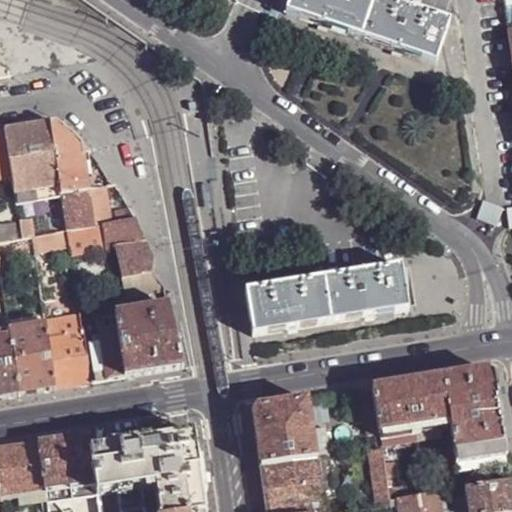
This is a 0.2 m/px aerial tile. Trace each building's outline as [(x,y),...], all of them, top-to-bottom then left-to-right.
[(434,66),(449,25),(377,0),(290,0),(285,15),(434,66)] [(0,79),(8,78),(9,75),(0,69),(0,79)] [(49,125),(5,133),(11,180),(14,196),(59,189),(49,125)] [(61,199),(89,194),(89,189),(88,183),(84,158),(90,157),(72,138),(54,125),(49,125),(59,189),(61,199)] [(0,133),(0,181),(11,180),(5,133),(0,133)] [(88,183),(93,182),(90,157),(84,158),(88,183)] [(105,185),(89,189),(89,194),(104,191),(105,190),(105,185)] [(14,196),(15,208),(61,200),(61,199),(59,189),(14,196)] [(92,213),(104,211),(107,210),(104,191),(89,194),(92,213)] [(89,194),(61,199),(61,200),(65,228),(66,234),(86,230),(95,228),(92,213),(89,194)] [(95,228),(107,226),(104,211),(92,213),(95,228)] [(125,299),(164,293),(163,290),(149,274),(150,258),(134,220),(107,226),(95,228),(86,230),(89,250),(89,252),(114,248),(125,299)] [(0,226),(0,245),(19,242),(17,225),(0,226)] [(69,253),(89,250),(86,230),(66,234),(69,248),(69,253)] [(55,250),(69,248),(66,234),(59,235),(53,236),(55,250)] [(0,245),(0,246),(3,263),(33,257),(32,240),(31,240),(21,242),(19,242),(0,245)] [(401,268),(246,295),(253,339),(408,312),(401,268)] [(89,386),(182,370),(167,307),(114,315),(113,307),(97,309),(98,317),(101,317),(104,341),(83,345),(89,386)] [(6,321),(8,333),(39,327),(37,316),(6,321)] [(80,330),(79,320),(79,318),(43,325),(44,327),(45,336),(80,330)] [(18,397),(54,392),(45,336),(44,327),(39,327),(8,333),(9,337),(18,397)] [(54,392),(89,386),(83,345),(80,330),(45,336),(54,392)] [(0,400),(18,397),(9,337),(0,338),(0,400)] [(445,377),(451,423),(458,467),(508,460),(497,375),(489,369),(445,377)] [(445,377),(373,389),(378,422),(380,435),(417,429),(451,423),(445,377)] [(373,389),(351,392),(355,425),(366,424),(378,422),(373,389)] [(308,399),(260,407),(252,415),(260,468),(317,459),(308,399)] [(378,422),(366,424),(368,437),(374,436),(380,435),(378,422)] [(417,429),(380,435),(382,448),(419,441),(417,429)] [(205,511),(194,432),(90,449),(95,483),(97,494),(155,486),(158,511),(205,511)] [(88,435),(39,443),(45,491),(95,483),(90,449),(88,435)] [(380,435),(374,436),(376,451),(382,450),(382,448),(380,435)] [(39,443),(0,449),(0,497),(17,495),(45,491),(39,443)] [(376,451),(370,452),(378,508),(390,507),(382,450),(376,451)] [(329,458),(326,458),(328,472),(353,468),(351,455),(329,458)] [(260,468),(266,511),(324,511),(317,459),(260,468)] [(511,511),(511,484),(467,490),(469,511),(511,511)] [(158,511),(155,486),(97,494),(99,511),(158,511)] [(45,491),(17,495),(19,509),(34,506),(47,505),(45,491)] [(441,511),(439,495),(398,501),(399,511),(441,511)]
